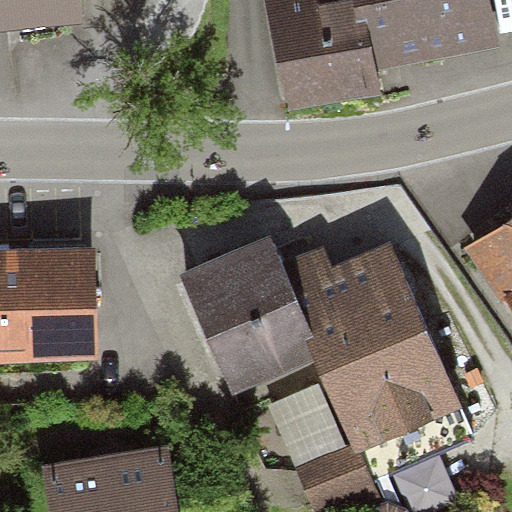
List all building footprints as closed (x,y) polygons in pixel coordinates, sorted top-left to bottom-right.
[(0,0),(0,19),(62,14),(60,0),(0,0)] [(498,52),(488,0),(264,0),(287,116),(381,99),(377,75),(498,52)] [(511,204),(469,236),(511,298),(511,204)] [(329,367),(357,431),(373,470),(474,427),(458,390),(465,387),(393,219),(332,245),(323,226),(284,243),(273,215),(180,255),(232,375),(317,339),(329,367)] [(96,226),(0,229),(0,344),(100,341),(96,226)] [(357,431),(329,367),(269,394),(298,459),(357,431)] [(180,511),(167,429),(44,447),(54,511),(180,511)] [(357,431),(298,459),(323,511),(380,484),(373,470),(357,431)]
